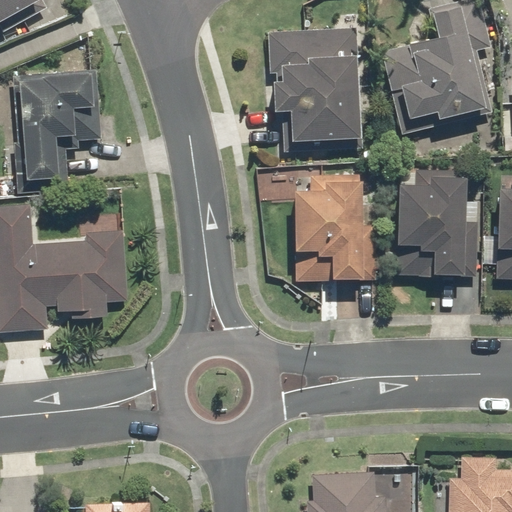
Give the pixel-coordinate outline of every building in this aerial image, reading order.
[(0,0),(0,22),(34,5),(31,0),(0,0)] [(386,52),(390,69),(382,71),(398,137),(404,135),(484,116),(469,52),(488,47),(477,1),(428,13),(435,40),(386,52)] [(355,140),(353,31),(266,32),(267,112),(278,112),(279,153),(327,152),(326,141),(355,140)] [(94,70),(9,74),(15,191),(58,189),(56,148),(118,145),(116,112),(96,113),(94,70)] [(406,186),(392,186),(392,247),(397,247),(396,278),(460,279),(460,231),(476,231),(476,201),(459,201),(459,171),(406,170),(406,186)] [(358,282),(358,175),(308,175),(308,190),(288,190),(288,281),(358,282)] [(511,187),(496,187),(492,280),(511,281),(511,187)] [(29,203),(0,205),(0,336),(44,333),(43,321),(107,315),(106,305),(128,303),(122,230),(86,233),(86,241),(32,245),(29,203)] [(443,511),(511,511),(511,472),(493,472),(493,458),(456,457),(456,477),(445,477),(443,511)] [(312,471),(312,498),(299,499),(298,511),(385,511),(385,496),(373,496),(373,470),(312,471)] [(111,502),(111,507),(84,506),(83,511),(148,511),(148,509),(149,503),(111,502)]
